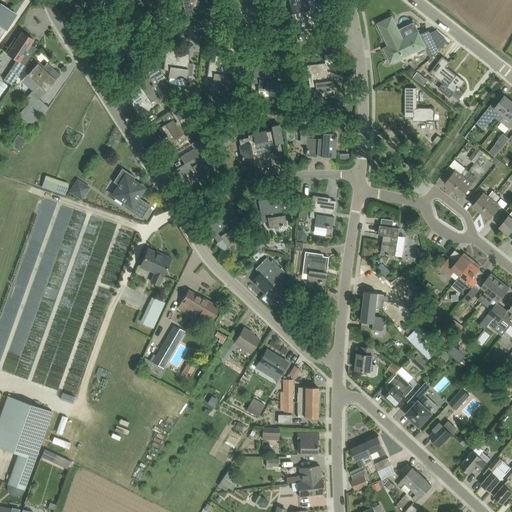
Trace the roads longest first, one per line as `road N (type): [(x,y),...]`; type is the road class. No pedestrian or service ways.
road 1 (residential): [(358,42),(263,45),(133,17),(109,17),(66,35)]
road 2 (unclassified): [(338,362),(304,350),(210,261),(178,213)]
road 3 (unclassified): [(178,213),(66,35)]
road 4 (residential): [(361,174),(254,177),(178,213)]
road 5 (residential): [(483,511),(365,402),(336,395)]
road 6 (unclassified): [(338,362),(358,193)]
road 7 (unclassified): [(361,174),(358,42)]
road 8 (unclassified): [(511,75),(413,0)]
